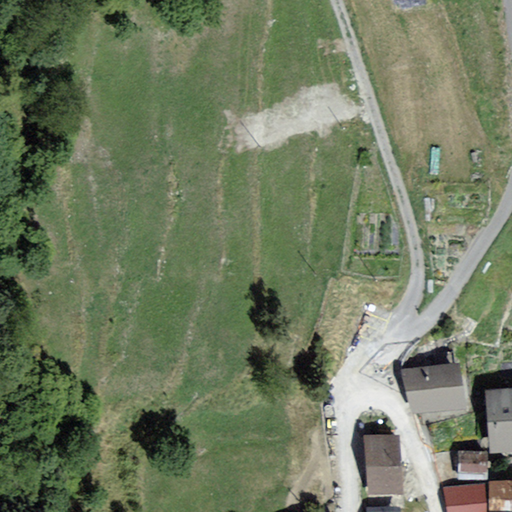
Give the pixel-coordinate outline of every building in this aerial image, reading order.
[(466,405),(461,363),(403,370),(412,412),(466,405)] [(511,388),(484,391),(490,450),(511,448),(511,388)] [(398,435),(366,436),(368,493),(401,492),(398,435)] [(485,451),(458,452),(458,477),(485,477),(485,451)] [(511,511),(511,480),(490,481),(490,511),(511,511)] [(485,511),(486,483),(443,488),(449,511),(485,511)]
